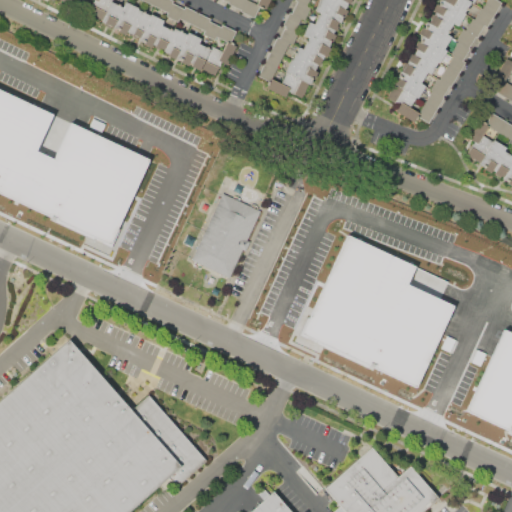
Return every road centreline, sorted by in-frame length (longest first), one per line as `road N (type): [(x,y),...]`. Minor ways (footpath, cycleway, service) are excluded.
road 1 (residential): [(0,233),(511,473)]
road 2 (residential): [(511,220),(231,114),(0,0)]
road 3 (residential): [(394,0),(323,149)]
road 4 (residential): [(342,109),(420,140),(464,83)]
